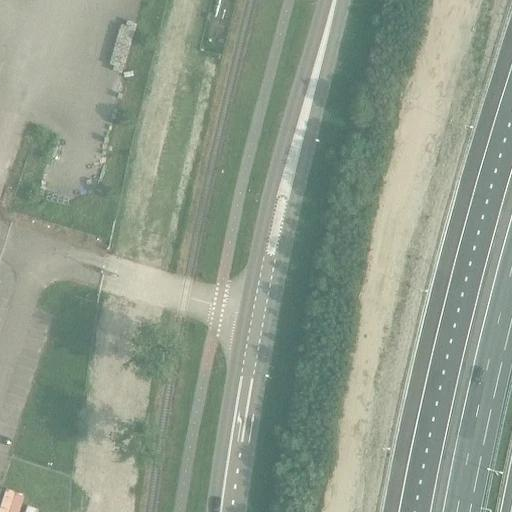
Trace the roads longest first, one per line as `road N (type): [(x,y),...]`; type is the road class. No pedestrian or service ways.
road 1 (motorway): [(511,146),(421,511)]
road 2 (motorway): [(511,268),(456,511)]
road 3 (unknown): [(139,285),(89,273),(53,292),(0,437)]
road 4 (tertiary): [(302,129),(268,195),(257,245),(258,318)]
road 5 (tertiary): [(228,511),(258,318)]
road 6 (tertiary): [(258,318),(297,197),(302,129)]
road 7 (tertiary): [(302,129),(333,0)]
